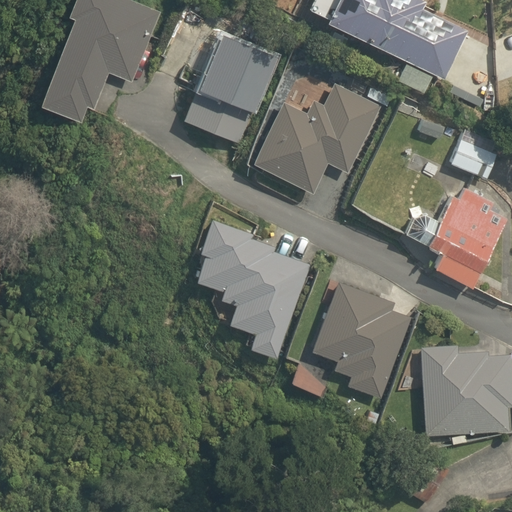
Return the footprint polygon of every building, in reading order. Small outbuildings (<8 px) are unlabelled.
[(131,81),(161,12),(132,0),(74,0),(68,16),(74,18),(39,104),(81,122),(88,107),(94,109),(109,72),(131,81)] [(329,18),(327,22),(407,62),(398,80),(423,93),(433,74),(443,79),(468,30),(423,8),(427,1),(423,0),(315,0),(311,9),(329,18)] [(276,55),(220,32),(202,76),(196,74),(192,84),(198,86),(184,120),(240,143),(276,55)] [(307,113),(284,101),(254,163),(312,194),(328,164),(347,174),(381,106),(335,84),(324,105),(314,100),(307,113)] [(444,127),(423,119),(418,131),(439,139),(444,127)] [(497,154),(461,139),(450,164),(486,178),(497,154)] [(442,254),(434,269),(472,288),(507,219),(490,210),(494,202),(465,188),(459,200),(452,197),(439,222),(426,214),(423,215),(420,206),(410,209),(413,219),(405,234),(442,254)] [(250,349),(277,358),(309,264),(274,251),(275,247),(252,238),(253,234),(212,219),(200,253),(205,255),(196,281),(224,291),(220,299),(236,305),(229,324),(255,334),(250,349)] [(381,398),(412,317),(392,309),(395,302),(339,280),(312,351),(337,361),(333,369),(350,376),(347,385),(381,398)] [(457,344),(421,347),(425,434),(509,430),(507,407),(511,406),(511,369),(511,354),(488,355),(488,350),(458,352),(457,344)] [(323,375),(296,363),(287,383),(314,395),(323,375)] [(376,424),(380,414),(370,411),(366,421),(376,424)] [(465,434),(452,437),(453,444),(466,441),(465,434)] [(427,503),(448,468),(415,449),(394,484),(427,503)]
